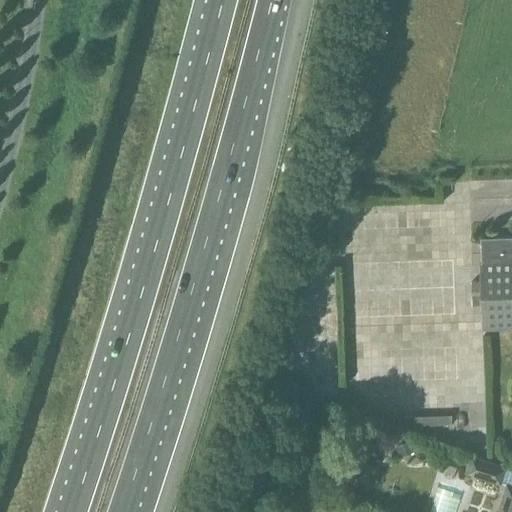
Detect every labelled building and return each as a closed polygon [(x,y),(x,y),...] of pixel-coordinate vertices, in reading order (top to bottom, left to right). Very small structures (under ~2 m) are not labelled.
[(511,237),(483,238),(485,331),(511,330),(511,237)] [(402,298),(403,316),(440,315),(439,297),(430,297),(430,295),(419,295),(419,298),(402,298)] [(410,441),(396,447),(400,457),(414,451),(410,441)] [(501,484),(507,467),(473,456),(467,472),(501,484)] [(454,511),(462,493),(438,484),(427,511),(454,511)] [(511,511),(511,485),(508,484),(498,511),(511,511)]
